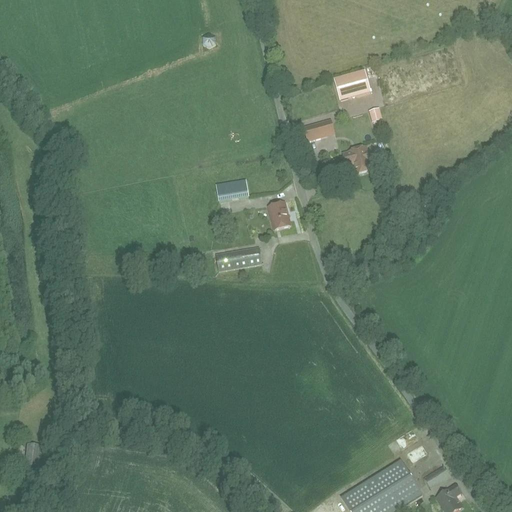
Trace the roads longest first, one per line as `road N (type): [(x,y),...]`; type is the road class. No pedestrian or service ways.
road 1 (unclassified): [(485,511),(329,283),(252,0)]
road 2 (track): [(29,511),(77,437),(106,425),(177,444),(260,511)]
